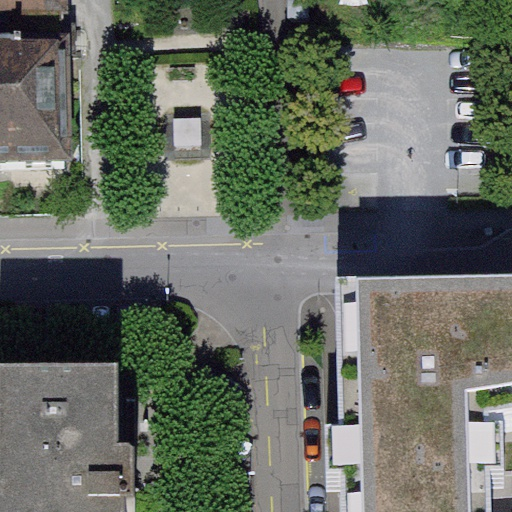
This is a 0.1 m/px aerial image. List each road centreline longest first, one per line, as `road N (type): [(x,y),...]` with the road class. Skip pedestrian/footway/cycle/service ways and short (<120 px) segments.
road 1 (residential): [(0,268),(264,265)]
road 2 (residential): [(264,265),(511,266)]
road 3 (residential): [(274,511),(264,265)]
